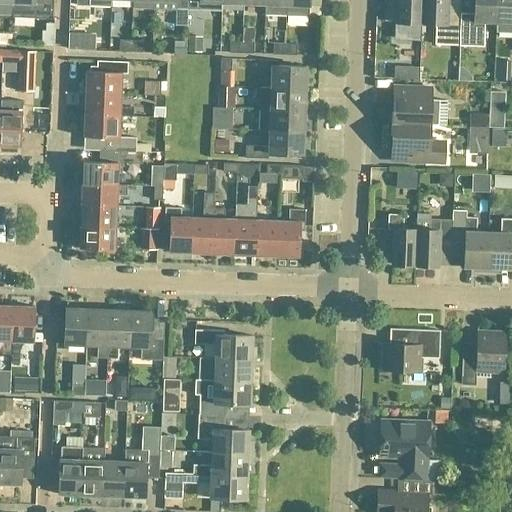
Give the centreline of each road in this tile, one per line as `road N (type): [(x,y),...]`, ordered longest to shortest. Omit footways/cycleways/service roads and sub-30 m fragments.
road 1 (residential): [(347,293),(55,278),(43,262)]
road 2 (unclassified): [(347,293),(356,0)]
road 3 (unclassified): [(338,511),(347,293)]
road 4 (residential): [(347,293),(511,300)]
